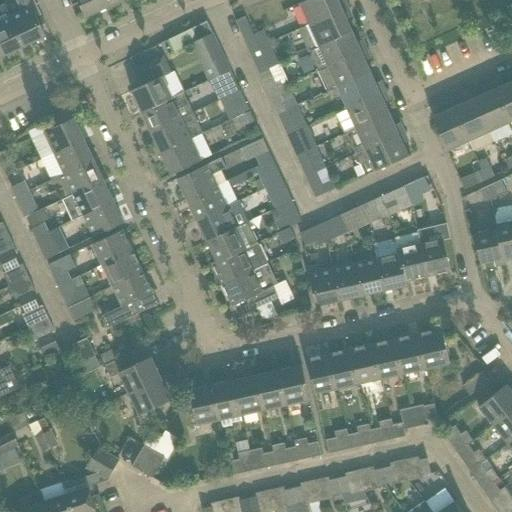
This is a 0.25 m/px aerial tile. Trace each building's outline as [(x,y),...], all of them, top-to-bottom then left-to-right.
[(45,36),(36,17),(41,15),(33,0),(19,0),(16,1),(21,12),(10,17),(24,46),(45,36)] [(107,7),(103,0),(77,0),(85,17),(107,7)] [(307,0),(299,4),(308,22),(309,25),(347,8),(343,0),(339,0),(337,1),(337,0),(307,0)] [(4,4),(0,6),(0,49),(3,56),(24,46),(18,33),(10,17),(4,4)] [(352,17),(347,8),(309,25),(299,29),(309,50),(310,50),(351,31),(346,20),(352,17)] [(253,35),(245,16),(235,20),(243,39),(253,35)] [(197,41),(213,34),(207,22),(191,29),(183,33),(168,40),(174,52),(191,44),(197,41)] [(328,67),(366,49),(362,40),(356,42),(351,31),(310,50),(312,56),(311,58),(316,68),(318,68),(319,71),(328,67)] [(226,61),(220,49),(208,54),(213,64),(218,75),(230,70),(228,67),(226,61)] [(370,59),(366,49),(328,67),(319,71),(316,72),(325,92),(337,87),(370,73),(365,61),(370,59)] [(131,91),(141,112),(171,98),(161,78),(171,73),(162,56),(135,69),(143,85),(131,91)] [(268,68),(265,60),(255,65),(259,73),(268,68)] [(272,76),(268,68),(259,73),(262,81),(272,76)] [(240,91),(235,81),(230,70),(218,75),(209,80),(218,101),(240,91)] [(375,84),(370,73),(337,87),(347,108),(385,91),(381,81),(375,84)] [(511,120),(511,81),(504,85),(502,79),(492,83),(510,122),(511,120)] [(510,122),(492,83),(483,88),(485,93),(474,98),(489,131),(510,122)] [(389,100),(385,91),(347,108),(356,129),(389,114),(383,103),(389,100)] [(188,103),(183,92),(171,98),(141,112),(151,133),(181,119),(176,108),(188,103)] [(489,131),(474,98),(463,103),(460,98),(451,102),(468,141),(489,131)] [(249,112),(245,102),(233,107),(238,117),(249,112)] [(283,102),(274,106),(277,114),(287,110),(283,102)] [(468,141),(451,102),(441,106),(444,112),(432,117),(447,150),(468,141)] [(290,118),(287,110),(277,114),(281,122),(290,118)] [(254,121),(249,112),(238,117),(242,127),(254,121)] [(193,113),(181,119),(151,133),(161,154),(191,139),(203,134),(193,113)] [(365,150),(404,132),(399,123),(394,125),(389,114),(356,129),(346,133),(355,154),(365,150)] [(44,132),(52,150),(54,153),(83,139),(73,118),(44,132)] [(408,142),(404,132),(365,150),(355,154),(352,155),(356,163),(360,165),(365,175),(407,156),(402,144),(408,142)] [(272,159),(268,150),(262,138),(240,149),(246,161),(255,157),(259,166),(272,159)] [(93,160),(83,139),(54,153),(64,174),(93,160)] [(201,161),(191,141),(191,139),(161,154),(171,175),(201,161)] [(302,143),(293,147),(296,156),(306,151),(302,143)] [(17,171),(7,150),(0,152),(0,164),(6,176),(17,171)] [(309,160),(306,151),(296,156),(300,164),(309,160)] [(216,186),(211,175),(226,168),(221,157),(176,179),(187,200),(216,186)] [(282,180),(276,169),(272,159),(259,166),(265,180),(268,187),(282,180)] [(73,195),(103,181),(93,160),(64,174),(44,183),(49,194),(56,192),(70,188),(73,195)] [(493,176),(489,167),(480,170),(485,180),(493,176)] [(485,180),(480,170),(473,174),(478,183),(485,180)] [(430,190),(424,177),(403,187),(411,205),(423,200),(420,194),(430,190)] [(501,179),(479,189),(485,202),(506,192),(501,179)] [(292,201),(287,191),(282,180),(268,187),(265,188),(274,209),(280,207),(280,206),(292,201)] [(23,181),(11,187),(16,197),(28,191),(23,181)] [(113,201),(103,181),(73,195),(64,199),(74,220),(83,216),(113,201)] [(315,198),(334,189),(330,181),(311,189),(315,198)] [(226,206),(216,186),(187,200),(196,221),(226,206)] [(411,205),(403,187),(393,191),(401,210),(411,205)] [(38,211),(28,191),(16,197),(25,217),(38,211)] [(401,210),(393,191),(383,196),(391,214),(401,210)] [(391,214),(383,196),(373,200),(381,218),(391,214)] [(239,200),(226,206),(196,221),(206,241),(236,227),(248,222),(242,210),(243,210),(239,200)] [(381,218),(373,200),(361,206),(369,224),(381,218)] [(123,223),(113,201),(83,216),(93,237),(123,223)] [(301,222),(296,211),(292,201),(280,206),(280,207),(289,227),(301,222)] [(369,224),(361,206),(350,211),(358,228),(369,224)] [(358,228),(350,211),(340,215),(348,233),(358,228)] [(348,233),(340,215),(330,220),(338,237),(348,233)] [(338,237),(330,220),(319,224),(327,242),(338,237)] [(511,257),(511,220),(496,224),(504,264),(506,264),(505,259),(511,257)] [(43,222),(31,228),(35,238),(48,232),(43,222)] [(258,242),(248,222),(236,227),(206,241),(215,261),(216,262),(258,242)] [(327,242),(319,224),(309,229),(300,233),(306,246),(315,241),(317,246),(327,242)] [(504,264),(496,224),(494,224),(495,230),(474,234),(481,269),(504,264)] [(294,237),(289,227),(277,233),(281,243),(294,237)] [(450,271),(443,239),(430,242),(427,229),(417,231),(417,232),(420,244),(427,276),(450,271)] [(132,251),(122,230),(93,244),(103,265),(132,251)] [(53,242),(48,232),(35,238),(40,248),(53,242)] [(427,276),(420,244),(417,232),(394,238),(396,244),(398,254),(399,254),(405,281),(406,281),(427,276)] [(222,284),(267,263),(258,242),(216,262),(215,261),(212,263),(222,284)] [(399,254),(398,254),(396,244),(374,249),(376,259),(383,291),(407,286),(406,281),(405,281),(399,254)] [(16,258),(12,250),(0,255),(0,260),(2,265),(16,258)] [(142,272),(132,251),(103,265),(112,286),(142,272)] [(19,265),(16,258),(2,265),(5,272),(19,265)] [(383,291),(376,259),(354,264),(361,296),(383,291)] [(277,284),(267,263),(222,284),(232,306),(251,297),(256,308),(278,297),(273,286),(277,284)] [(339,301),(331,269),(321,272),(319,264),(308,267),(310,274),(309,275),(316,306),(339,301)] [(361,296),(354,264),(331,269),(339,301),(361,296)] [(11,278),(19,296),(35,289),(26,271),(11,278)] [(71,280),(67,272),(54,278),(58,286),(71,280)] [(152,293),(142,272),(112,286),(123,308),(112,313),(103,317),(108,328),(117,323),(138,313),(133,302),(152,293)] [(81,301),(71,280),(58,286),(68,307),(81,301)] [(36,300),(32,292),(18,298),(22,306),(36,300)] [(39,307),(36,300),(22,306),(26,313),(39,307)] [(441,329),(419,334),(426,369),(449,363),(441,329)] [(59,349),(55,341),(52,333),(37,340),(42,349),(45,356),(59,349)] [(426,369),(419,334),(396,339),(404,374),(426,369)] [(404,374),(396,339),(374,344),(382,379),(404,374)] [(382,379),(374,344),(352,349),(359,384),(382,379)] [(359,384),(352,349),(329,354),(337,389),(359,384)] [(337,389),(329,354),(306,359),(314,394),(337,389)] [(105,366),(111,379),(119,375),(127,394),(161,379),(151,358),(131,367),(127,357),(105,366)] [(309,400),(306,385),(302,365),(279,370),(286,405),(309,400)] [(286,405),(279,370),(256,375),(264,410),(286,405)] [(469,396),(489,382),(482,372),(462,386),(469,396)] [(264,410),(256,375),(234,380),(242,415),(264,410)] [(170,401),(161,379),(127,394),(137,415),(170,401)] [(242,415),(234,380),(211,385),(219,420),(242,415)] [(219,420),(211,385),(188,391),(196,425),(219,420)] [(493,425),(511,409),(511,392),(506,385),(478,407),(493,425)] [(437,418),(434,403),(424,405),(427,420),(437,418)] [(507,443),(511,439),(511,409),(493,425),(507,443)] [(406,436),(404,430),(403,423),(392,425),(395,439),(406,436)] [(461,435),(455,426),(443,434),(449,443),(461,435)] [(382,442),(379,428),(370,430),(373,444),(382,442)] [(50,430),(42,434),(49,448),(57,444),(50,430)] [(12,433),(5,436),(0,438),(0,453),(18,445),(12,433)] [(361,446),(358,433),(347,435),(351,449),(361,446)] [(49,448),(42,434),(34,438),(41,452),(49,448)] [(338,451),(335,438),(325,440),(328,454),(338,451)] [(321,455),(318,442),(307,444),(310,458),(321,455)] [(473,453),(468,444),(456,453),(462,461),(473,453)] [(142,472),(154,451),(144,445),(131,466),(142,472)] [(298,460),(295,447),(285,449),(288,463),(298,460)] [(107,481),(119,460),(98,448),(86,468),(106,480),(107,481)] [(152,478),(164,457),(154,451),(142,472),(152,478)] [(277,465),(273,452),(263,454),(266,468),(277,465)] [(427,458),(418,460),(422,475),(430,473),(427,458)] [(241,473),(238,459),(229,462),(232,475),(241,473)] [(492,468),(486,471),(481,463),(469,471),(482,490),(493,481),(498,478),(492,468)] [(394,482),(390,466),(382,468),(386,484),(394,482)] [(386,484),(382,468),(374,470),(377,485),(386,484)] [(349,492),(346,476),(337,478),(341,494),(349,492)] [(341,494),(337,478),(329,480),(334,502),(342,500),(341,494)] [(95,511),(88,487),(78,490),(74,479),(61,483),(65,494),(70,511),(95,511)] [(511,497),(507,491),(504,487),(499,490),(493,481),(482,490),(495,509),(511,497)] [(308,511),(304,502),(301,486),(292,488),(296,503),(298,511),(308,511)] [(296,503),(292,488),(284,490),(287,505),(296,503)] [(70,511),(65,494),(43,501),(46,511),(70,511)] [(46,511),(43,501),(32,505),(29,496),(6,504),(8,511),(46,511)] [(257,511),(259,511),(256,496),(248,498),(250,511),(257,511)] [(511,511),(511,498),(511,497),(495,509),(497,511),(511,511)] [(250,511),(248,498),(239,500),(241,511),(250,511)] [(432,511),(425,501),(409,511),(432,511)] [(460,511),(454,502),(438,511),(460,511)]
